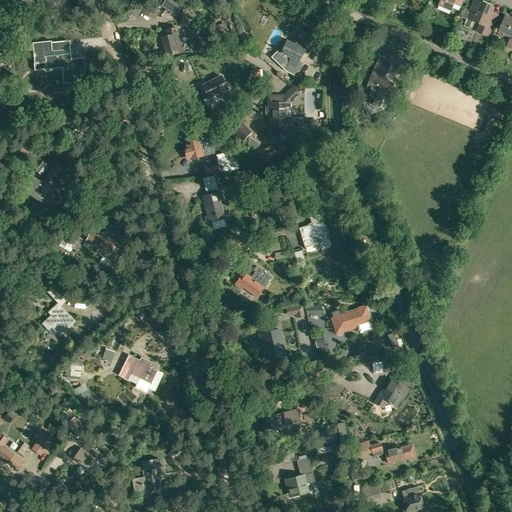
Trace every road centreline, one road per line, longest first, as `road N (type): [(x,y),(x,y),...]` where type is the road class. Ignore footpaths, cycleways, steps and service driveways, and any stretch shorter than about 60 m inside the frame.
road 1 (track): [(231,511),(100,0)]
road 2 (unclassified): [(511,80),(316,0)]
road 3 (unknown): [(203,399),(275,382),(339,344)]
